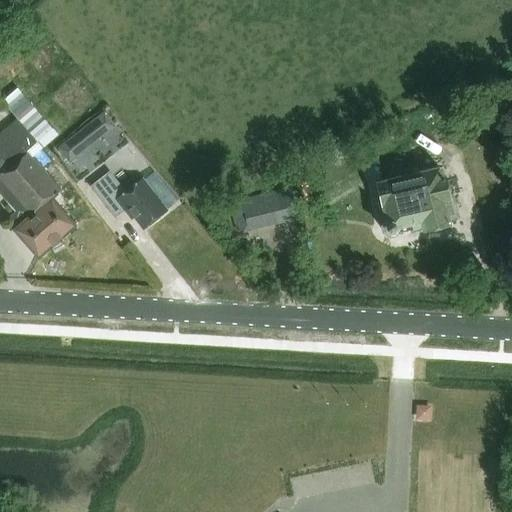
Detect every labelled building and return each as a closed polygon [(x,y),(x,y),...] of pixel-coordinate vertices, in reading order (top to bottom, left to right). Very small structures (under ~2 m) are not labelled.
[(18,87),(2,100),(18,119),(38,142),(40,144),(43,148),(58,135),(18,87)] [(83,128),(57,148),(70,163),(95,142),(115,126),(103,111),(83,128)] [(9,219),(16,226),(11,231),(35,259),(75,225),(51,196),(57,191),(27,155),(40,144),(38,142),(18,119),(0,133),(0,194),(16,213),(9,219)] [(439,177),(437,168),(432,147),(384,159),(389,179),(376,182),(386,222),(381,226),(390,234),(397,228),(422,222),(424,229),(447,224),(446,220),(456,217),(451,197),(447,198),(442,176),(439,177)] [(115,219),(127,209),(143,230),(168,211),(143,179),(126,192),(110,172),(90,187),(115,219)] [(418,401),(416,418),(432,419),(434,403),(418,401)]
